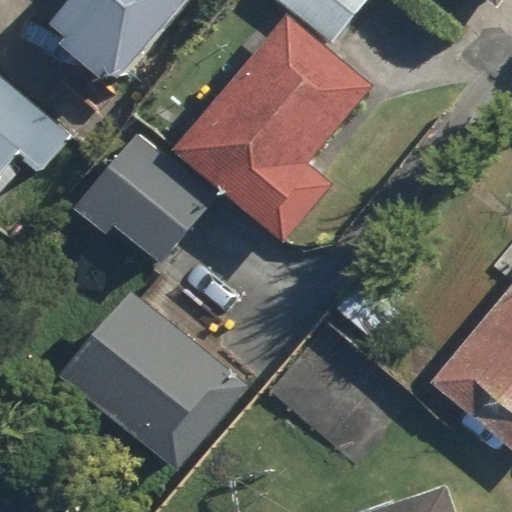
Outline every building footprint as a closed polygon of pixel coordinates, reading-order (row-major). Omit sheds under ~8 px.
[(94,0),(68,31),(82,45),(77,51),(116,85),(122,78),(131,86),(205,0),(94,0)] [(279,0),(342,49),(380,0),(279,0)] [(511,0),(490,0),(508,12),(511,6),(511,0)] [(185,157),(295,245),(342,187),(321,169),(383,91),(295,20),(185,157)] [(0,214),(20,190),(12,184),(33,159),(49,171),(77,138),(4,79),(0,84),(0,214)] [(170,265),(222,200),(147,141),(95,206),(170,265)] [(344,314),(383,349),(406,321),(367,286),(344,314)] [(77,385),(189,473),(257,388),(144,299),(77,385)] [(511,302),(442,385),(511,445),(511,302)] [(396,511),(463,511),(456,491),(396,511)] [(25,511),(56,511),(43,497),(25,511)]
